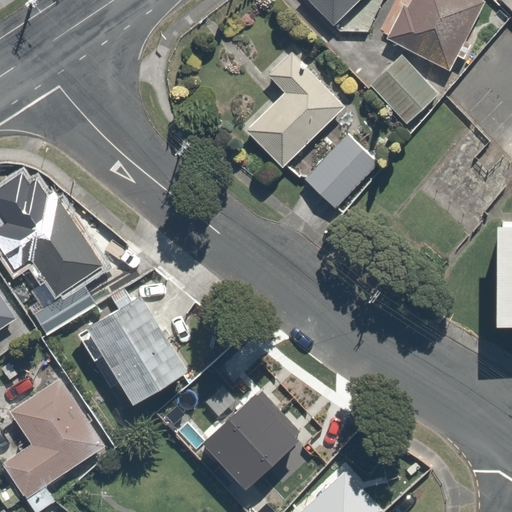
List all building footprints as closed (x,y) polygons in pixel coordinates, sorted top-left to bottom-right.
[(313,0),(332,19),(351,0),(313,0)] [(408,0),(407,3),(399,0),(396,0),(382,31),(447,61),(475,0),(408,0)] [(511,0),(501,0),(511,10),(511,0)] [(346,97),(288,41),(263,67),(281,85),(245,122),(284,160),(346,97)] [(397,48),(365,79),(405,121),(438,89),(397,48)] [(374,155),(343,129),(304,176),(334,202),(374,155)] [(38,176),(14,190),(24,206),(0,220),(0,250),(9,266),(32,252),(53,288),(98,262),(55,188),(47,193),(38,176)] [(511,217),(499,218),(498,318),(511,318),(511,217)] [(52,298),(46,289),(38,294),(43,303),(34,309),(46,330),(94,301),(81,280),(52,298)] [(136,283),(72,327),(91,354),(99,349),(129,394),(186,355),(136,283)] [(14,310),(0,285),(0,345),(15,337),(3,316),(14,310)] [(9,409),(27,438),(0,454),(24,492),(104,442),(63,375),(9,409)] [(227,380),(176,388),(183,434),(234,426),(227,380)] [(373,511),(383,500),(337,462),(295,511),(373,511)]
